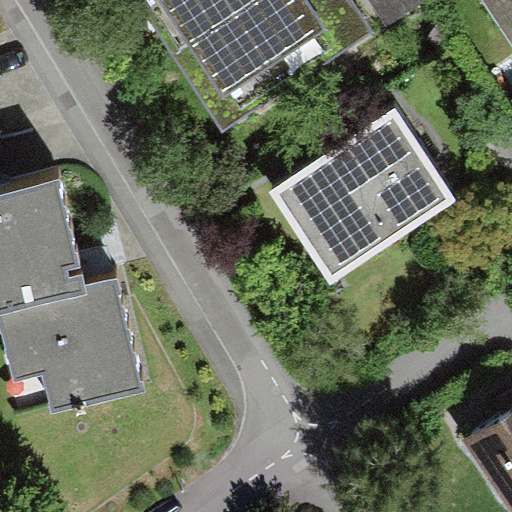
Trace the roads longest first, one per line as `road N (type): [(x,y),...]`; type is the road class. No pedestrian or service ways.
road 1 (residential): [(12,0),(309,447)]
road 2 (residential): [(309,447),(511,307)]
road 3 (residential): [(208,511),(309,447)]
